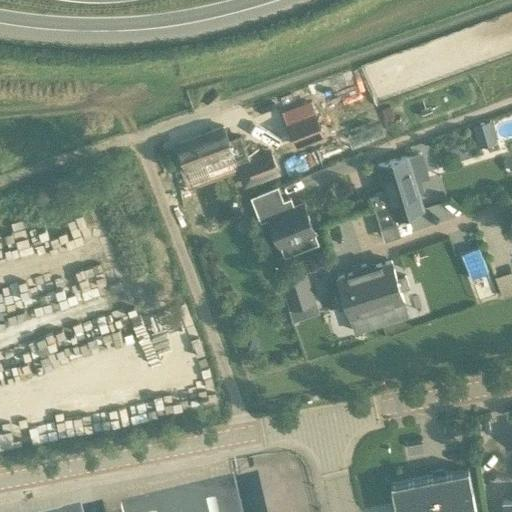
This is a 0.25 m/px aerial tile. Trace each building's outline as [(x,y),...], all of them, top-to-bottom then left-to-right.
[(314,109),(286,120),(296,147),(324,136),(314,109)] [(477,148),(497,142),(491,119),(471,125),(477,148)] [(236,164),(232,152),(222,127),(178,143),(187,169),(191,181),(236,164)] [(239,161),(247,182),(275,173),(267,150),(239,161)] [(380,228),(396,223),(395,217),(423,209),(406,155),(376,164),(384,191),(370,195),(380,228)] [(277,185),(249,195),(259,222),(268,218),(279,245),(313,231),(302,203),(293,206),(290,197),(282,200),(277,185)] [(367,195),(357,199),(360,207),(370,203),(367,195)] [(373,261),(363,264),(381,322),(408,314),(400,289),(409,286),(405,275),(396,277),(391,259),(375,265),(373,261)] [(355,331),(381,322),(363,264),(352,267),(354,271),(337,276),(343,294),(334,297),(338,308),(347,305),(355,331)] [(303,274),(281,282),(290,307),(311,299),(303,274)] [(476,511),(468,469),(390,483),(395,511),(476,511)] [(240,511),(233,481),(120,509),(121,511),(240,511)] [(511,511),(511,496),(497,500),(501,499),(503,511),(511,511)]
